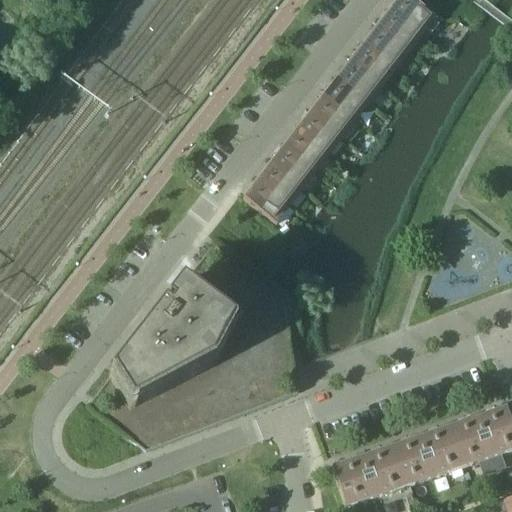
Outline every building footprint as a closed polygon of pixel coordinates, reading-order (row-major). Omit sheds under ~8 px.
[(408,0),(399,0),(389,13),(417,35),(417,36),(420,39),(434,21),(436,22),(436,21),(408,0)] [(389,13),(376,30),(404,52),(417,36),(417,35),(389,13)] [(376,30),(362,47),(391,69),(404,52),(376,30)] [(362,47),(349,64),(377,86),(391,69),(362,47)] [(364,103),(377,86),(349,64),(336,81),(364,103)] [(336,81),(322,98),(351,120),(364,103),(336,81)] [(322,98),(309,115),(338,137),(351,120),(322,98)] [(309,115),(296,132),(324,155),(338,137),(309,115)] [(296,132),(283,150),(311,172),(324,155),(296,132)] [(283,150),(269,167),(298,189),(311,172),(283,150)] [(269,167),(256,184),(284,206),(285,205),(298,189),(269,167)] [(285,205),(284,206),(256,184),(243,201),(276,228),(277,226),(275,225),(289,208),(285,205)] [(169,312),(163,308),(109,377),(111,378),(112,377),(131,406),(210,364),(231,326),(233,327),(234,326),(186,289),(169,312)] [(461,471),(511,452),(511,430),(506,412),(448,432),(461,471)] [(403,491),(461,471),(448,432),(390,452),(403,491)] [(403,491),(390,452),(332,472),(345,511),(403,491)] [(467,474),(463,476),(467,486),(472,484),(467,474)] [(411,495),(405,497),(409,508),(414,506),(411,495)] [(511,511),(511,499),(503,503),(506,511),(511,511)]
